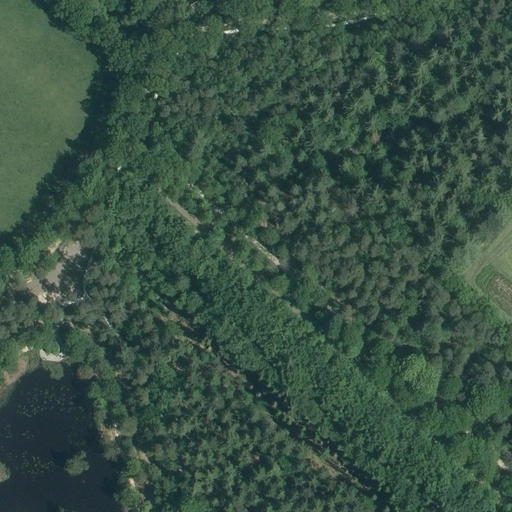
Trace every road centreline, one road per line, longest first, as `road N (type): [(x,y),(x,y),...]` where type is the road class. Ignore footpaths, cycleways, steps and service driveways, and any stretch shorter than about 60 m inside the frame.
road 1 (track): [(511,474),(127,137)]
road 2 (track): [(115,162),(161,60),(183,38),(223,23),(335,15),(396,0)]
road 3 (track): [(0,279),(53,248),(115,162)]
